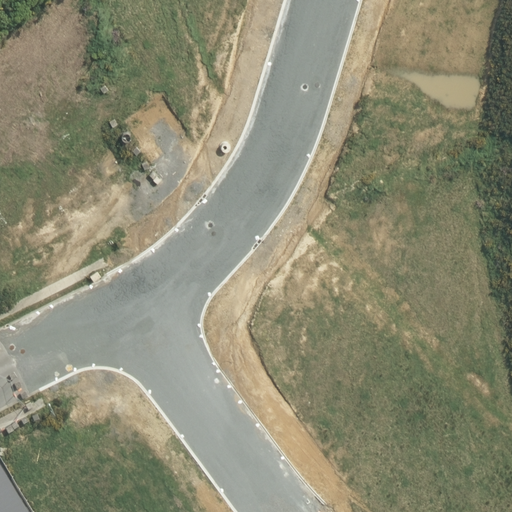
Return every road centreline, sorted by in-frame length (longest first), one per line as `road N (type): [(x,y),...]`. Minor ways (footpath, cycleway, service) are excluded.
road 1 (residential): [(145,285),(227,212),(278,131),(324,0)]
road 2 (residential): [(145,285),(200,414),(278,511)]
road 3 (residential): [(0,358),(145,285)]
